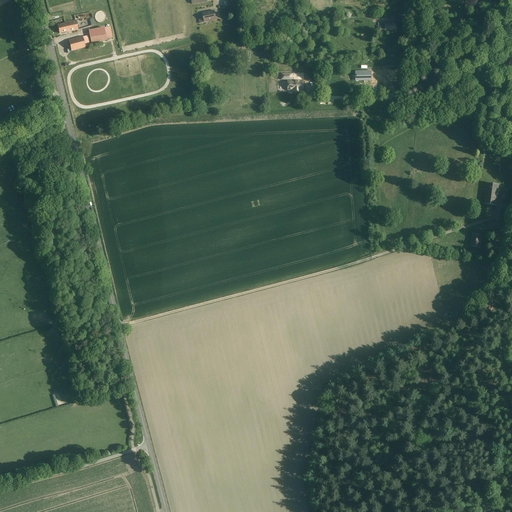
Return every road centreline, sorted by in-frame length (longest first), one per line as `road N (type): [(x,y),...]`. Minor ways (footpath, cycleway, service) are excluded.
road 1 (secondary): [(149,445),(38,0)]
road 2 (track): [(423,0),(395,100),(310,95)]
road 3 (unclassified): [(0,490),(149,445)]
